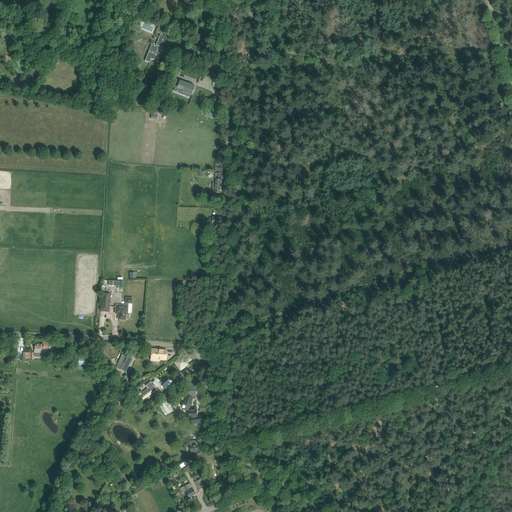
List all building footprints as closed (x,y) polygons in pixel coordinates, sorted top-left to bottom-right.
[(216,21),(210,18),(204,33),(209,35),(212,28),(213,28),(216,21)] [(151,44),(145,61),(149,63),(151,59),(154,60),(156,55),(155,54),(158,47),(160,48),(160,47),(168,50),(172,38),(161,33),(156,45),(156,46),(151,44)] [(174,79),(172,85),(184,90),(182,93),(189,96),(190,94),(191,95),(194,86),(193,86),(193,84),(189,83),(188,84),(186,83),(186,84),(174,79)] [(206,116),(219,119),(221,112),(208,109),(206,116)] [(212,183),(212,192),(221,193),(221,185),(225,185),(227,168),(220,168),(215,168),(215,171),(219,172),(219,173),(216,173),(215,180),(216,180),(215,183),(212,183)] [(102,293),(101,306),(109,307),(110,294),(102,293)] [(125,306),(116,305),(115,312),(119,312),(118,318),(119,318),(119,319),(120,319),(123,319),(124,319),(125,319),(125,318),(126,313),(127,313),(127,306),(128,305),(129,304),(129,303),(132,303),(132,298),(126,298),(125,306)] [(43,344),(35,344),(34,353),(47,353),(48,345),(43,345),(43,344)] [(152,349),(151,357),(151,360),(159,361),(159,359),(165,360),(166,350),(152,349)] [(116,367),(126,371),(132,358),(122,354),(116,367)] [(182,357),(175,362),(180,369),(181,369),(185,366),(187,364),(187,363),(191,360),(189,356),(184,360),(182,357)] [(199,379),(188,379),(189,389),(200,389),(199,379)] [(141,391),(137,395),(143,402),(147,399),(146,398),(156,389),(156,388),(159,385),(155,380),(151,383),(150,382),(149,383),(149,382),(146,384),(147,385),(146,385),(148,388),(142,393),(141,391)] [(170,387),(169,385),(171,383),(169,381),(162,387),(165,391),(170,387)] [(190,408),(193,398),(190,397),(190,391),(186,391),(186,396),(185,396),(184,399),(185,400),(183,409),(189,411),(190,417),(191,417),(192,423),(201,422),(201,416),(197,416),(197,410),(196,410),(196,408),(190,408)] [(160,404),(165,414),(172,411),(167,401),(160,404)] [(187,460),(177,466),(180,470),(190,464),(187,460)] [(200,478),(195,481),(199,489),(202,488),(203,489),(207,487),(205,483),(204,484),(203,483),(200,478)] [(192,489),(189,490),(187,485),(183,487),(184,488),(182,489),(183,491),(185,490),(186,492),(188,497),(195,494),(192,489)]
